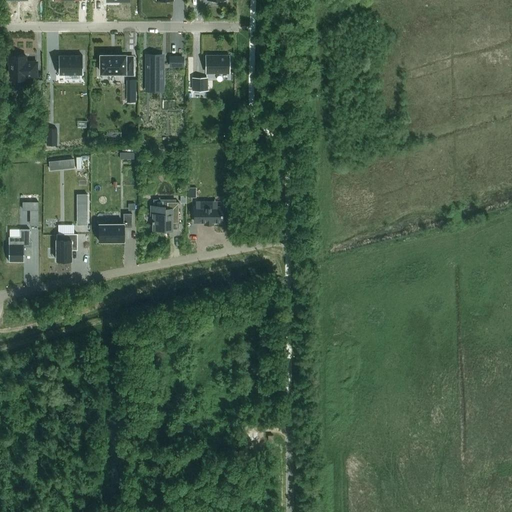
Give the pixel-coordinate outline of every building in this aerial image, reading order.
[(124,51),(100,51),(100,68),(123,68),(123,70),(131,70),(132,52),(124,52),(124,51)] [(26,62),(26,55),(9,55),(9,64),(10,64),(10,79),(26,79),(26,76),(37,76),(37,62),(26,62)] [(59,55),(59,73),(83,73),(83,55),(59,55)] [(147,55),(147,83),(163,83),(163,55),(147,55)] [(226,71),(228,71),(228,57),(213,57),(212,55),(206,55),(206,71),(208,71),(208,72),(214,72),(214,71),(220,71),(220,72),(226,72),(226,71)] [(170,57),(170,65),(183,65),(183,57),(170,57)] [(47,128),(47,144),(57,144),(57,128),(47,128)] [(188,187),(188,197),(196,197),(196,187),(188,187)] [(195,207),(195,221),(204,221),(206,221),(206,220),(212,220),(212,221),(213,221),(222,221),(222,215),(222,213),(222,207),(217,207),(206,207),(206,201),(196,201),(196,207),(195,207)] [(151,205),(151,214),(153,214),(153,220),(152,220),(152,222),(153,222),(153,229),(164,229),(164,230),(172,230),(172,223),(178,223),(179,223),(179,202),(167,202),(167,209),(165,209),(165,205),(151,205)] [(100,225),(100,242),(125,242),(125,228),(133,228),(133,214),(124,214),(124,225),(100,225)] [(8,236),(8,261),(24,261),(24,246),(30,246),(30,228),(20,229),(20,236),(8,236)] [(56,233),(56,260),(71,260),(71,246),(77,246),(77,233),(71,233),(56,233)]
